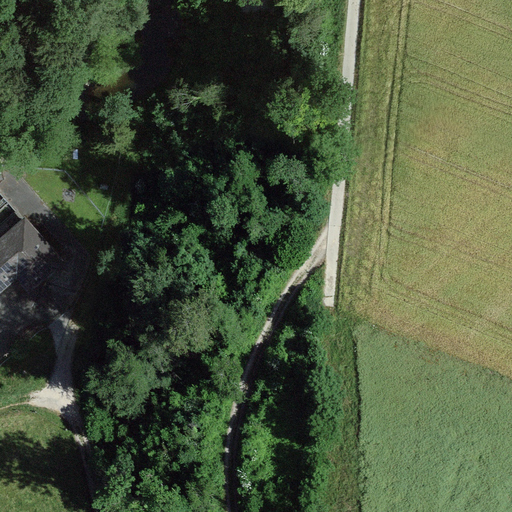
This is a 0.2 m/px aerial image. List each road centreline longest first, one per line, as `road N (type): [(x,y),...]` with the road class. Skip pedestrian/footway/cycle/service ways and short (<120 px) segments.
road 1 (track): [(355,0),(335,227),(277,310),(249,373),(230,473),(235,511)]
road 2 (track): [(100,511),(59,376),(56,317)]
